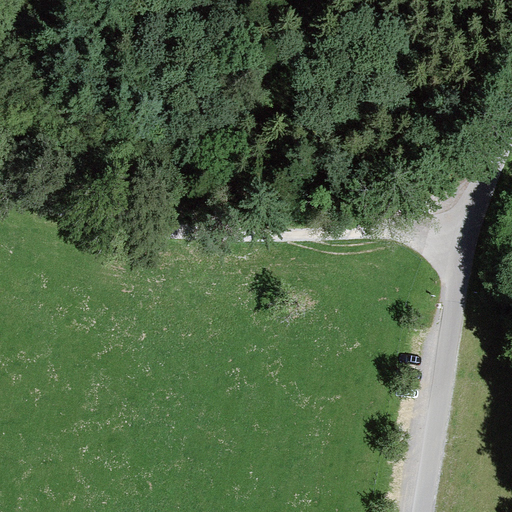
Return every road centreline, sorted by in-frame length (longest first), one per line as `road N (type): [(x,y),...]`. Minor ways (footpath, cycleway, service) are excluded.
road 1 (track): [(0,174),(63,208),(138,223),(464,230)]
road 2 (unclassified): [(417,511),(464,230),(511,123)]
